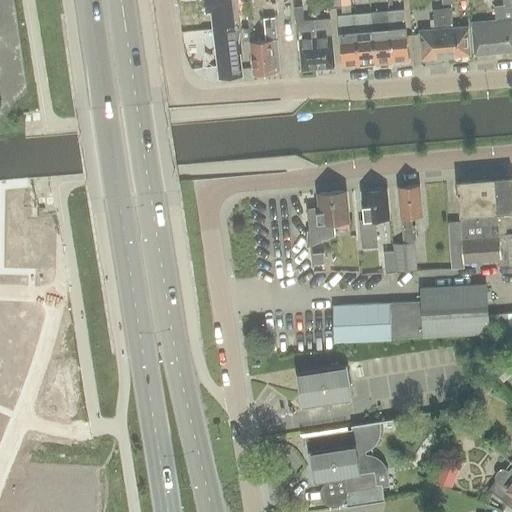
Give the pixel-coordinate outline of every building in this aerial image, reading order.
[(204,0),(206,13),(212,12),(215,31),(220,76),(220,78),(242,76),(240,51),(241,51),(240,45),(239,45),(238,41),(243,40),(237,0),(204,0)] [(511,0),(503,0),(504,5),(495,6),(496,20),(472,22),(475,54),(511,51),(511,0)] [(318,68),(314,20),(304,21),(303,7),(295,8),(296,22),(297,22),(301,70),(318,68)] [(452,7),(443,8),(447,57),(471,55),(468,26),(453,28),(452,7)] [(447,57),(443,8),(433,9),(435,29),(420,30),(423,59),(447,57)] [(396,10),(388,11),(393,61),(410,60),(407,27),(406,28),(406,18),(397,19),(396,10)] [(393,61),(388,11),(372,12),(373,30),(376,63),(393,61)] [(373,30),(372,12),(355,14),(360,64),(376,63),(373,30)] [(360,64),(355,14),(339,15),(343,66),(360,64)] [(254,65),(255,74),(281,72),(278,40),(277,40),(275,18),(264,19),(267,41),(251,42),(253,60),(254,65)] [(330,18),(314,20),(318,68),(335,67),(330,18)] [(511,176),(496,178),(502,265),(510,265),(511,264),(511,176)] [(502,265),(496,178),(458,181),(461,221),(449,222),(452,269),(465,268),(464,263),(501,260),(501,265),(502,265)] [(411,226),(411,225),(410,216),(422,215),(420,185),(399,187),(404,243),(394,244),(395,251),(397,271),(418,270),(415,241),(417,241),(415,226),(411,226)] [(364,203),(362,203),(364,221),(360,221),(363,248),(378,246),(375,220),(391,219),(389,201),(388,201),(386,189),(384,189),(382,188),(376,189),(374,190),(363,191),(364,203)] [(347,191),(318,194),(320,211),(309,212),(308,212),(310,231),(308,231),(307,248),(335,236),(334,222),(350,221),(347,191)] [(397,271),(395,251),(385,252),(386,272),(397,271)] [(326,264),(324,252),(314,253),(315,265),(326,264)] [(334,305),(336,342),(392,339),(392,338),(489,333),(489,330),(511,328),(511,312),(488,314),(487,284),(422,288),(423,301),(334,305)] [(504,382),(511,374),(511,366),(506,360),(494,370),(504,382)] [(334,402),(353,399),(348,364),(297,372),(302,407),(321,404),(326,410),(331,409),(334,402)] [(493,379),(482,373),(473,393),(485,398),(493,379)] [(367,451),(362,451),(362,448),(366,447),(370,445),(374,443),(377,439),(379,436),(381,431),(381,427),(380,423),(397,420),(397,419),(352,426),(352,430),(305,437),(308,457),(310,457),(314,482),(344,477),(349,506),(385,501),(383,484),(378,485),(375,469),(387,467),(385,463),(383,459),(380,456),(376,454),(371,452),(367,451)] [(511,461),(510,462),(511,462),(511,470),(502,483),(497,480),(489,489),(510,506),(511,502),(511,461)] [(456,466),(445,462),(437,480),(448,485),(456,466)]
